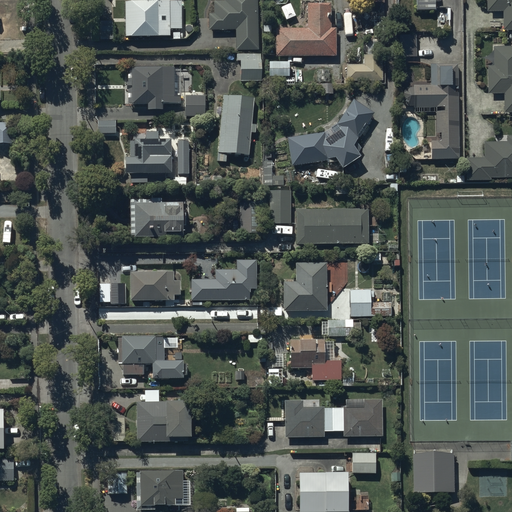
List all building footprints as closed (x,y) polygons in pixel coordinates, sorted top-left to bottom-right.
[(214,14),(208,14),(208,29),(236,29),(236,51),(257,51),(256,0),(224,0),(225,1),(214,1),(214,14)] [(385,9),(384,0),(371,0),(371,9),(385,9)] [(416,0),(417,11),(435,11),(435,0),(416,0)] [(511,0),(489,0),(489,15),(504,15),(504,34),(511,33),(511,0)] [(182,1),(125,1),(126,36),(171,36),(171,30),(182,29),(182,1)] [(331,3),(307,3),(307,28),(276,29),(276,56),(336,55),(336,29),(331,29),(331,3)] [(112,22),(100,22),(100,41),(113,41),(112,22)] [(511,46),(496,46),(496,66),(490,66),(490,93),(506,93),(506,113),(511,112),(511,46)] [(241,80),(261,80),(261,54),(237,54),(237,61),(241,61),(241,80)] [(364,70),(346,70),(346,86),(383,86),(383,61),(364,60),(364,70)] [(290,62),(269,62),(269,77),(289,77),(290,62)] [(131,70),(128,70),(128,83),(126,83),(126,92),(127,92),(127,105),(132,105),(132,106),(147,106),(147,112),(163,112),(163,105),(180,105),(180,97),(174,97),(174,68),(131,68),(131,70)] [(460,165),(459,69),(429,69),(429,90),(409,90),(409,112),(437,112),(437,146),(433,146),(433,165),(460,165)] [(330,70),(317,70),(317,82),(330,82),(330,70)] [(204,96),(185,96),(185,118),(204,118),(204,96)] [(254,100),(223,97),(217,163),(226,164),(227,155),(248,157),(251,134),(255,134),(256,126),(252,126),(254,100)] [(325,138),(286,144),(290,172),(335,166),(344,176),(360,164),(353,154),(357,141),(373,118),(354,106),(337,129),(325,138)] [(116,121),(98,121),(98,135),(116,135),(116,121)] [(0,145),(13,146),(13,124),(0,123),(0,145)] [(134,142),(130,142),(130,159),(125,159),(125,176),(131,176),(131,184),(146,184),(146,176),(171,176),(171,141),(158,141),(158,133),(146,133),(146,141),(134,141),(134,142)] [(511,182),(511,138),(507,139),(507,147),(485,147),(485,163),(467,163),(468,187),(492,187),(492,183),(511,182)] [(188,142),(177,142),(177,151),(173,151),(173,159),(177,159),(177,175),(188,176),(188,142)] [(273,150),(263,150),(263,187),(283,187),(283,177),(273,177),(273,150)] [(290,192),(269,191),(268,224),(290,224),(290,192)] [(183,204),(161,204),(161,200),(150,200),(150,201),(130,201),(130,238),(134,238),(134,239),(183,239),(183,228),(185,228),(185,215),(183,215),(183,204)] [(260,205),(240,205),(240,235),(260,235),(260,205)] [(367,210),(296,211),(296,246),(368,245),(367,210)] [(215,281),(191,281),(191,302),(250,302),(250,290),(256,290),(256,262),(237,262),(237,271),(215,271),(215,281)] [(296,283),(283,283),(283,313),(327,312),(327,264),(296,264),(296,283)] [(173,273),(129,273),(130,303),(173,303),(173,297),(180,296),(180,282),(173,282),(173,273)] [(126,285),(110,285),(110,305),(126,305),(126,285)] [(371,291),(350,291),(350,318),(371,318),(371,291)] [(345,321),(327,321),(328,339),(345,338),(345,321)] [(122,339),(117,339),(118,364),(121,364),(121,366),(122,366),(123,377),(133,377),(133,384),(140,384),(140,376),(141,376),(141,379),(151,379),(151,376),(149,376),(149,372),(144,372),(144,366),(152,365),(152,380),(183,380),(183,376),(186,376),(186,365),(183,365),(183,362),(155,362),(155,338),(122,338),(122,339)] [(324,340),(290,341),(290,370),(311,370),(312,382),(341,382),(340,363),(325,363),(324,340)] [(303,401),(284,401),(284,439),(324,439),(323,433),(343,433),(343,438),(382,438),(382,401),(364,401),(364,409),(346,409),(346,408),(340,408),(340,409),(324,409),(324,408),(303,408),(303,401)] [(190,403),(136,403),(136,444),(188,444),(188,440),(190,440),(190,403)] [(124,419),(111,419),(111,442),(124,442),(124,419)] [(352,454),(352,474),(375,474),(375,454),(380,454),(380,448),(370,448),(370,454),(352,454)] [(15,457),(0,457),(0,481),(15,482),(15,457)] [(415,458),(415,499),(456,499),(455,458),(415,458)] [(183,498),(183,470),(140,471),(141,505),(176,505),(176,498),(183,498)] [(108,473),(108,495),(126,495),(126,473),(108,473)] [(350,475),(299,475),(298,511),(348,511),(368,511),(368,497),(360,497),(360,490),(350,490),(350,475)]
